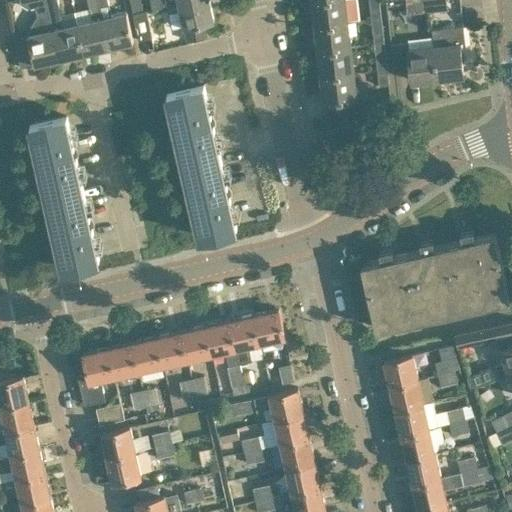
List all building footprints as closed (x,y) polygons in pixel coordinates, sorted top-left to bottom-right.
[(20,0),(21,2),(28,7),(37,5),(39,12),(28,30),(28,33),(35,62),(60,57),(46,0),(20,0)] [(58,0),(46,0),(60,57),(85,51),(78,22),(64,25),(58,0)] [(109,46),(98,0),(88,0),(92,19),(78,22),(85,51),(109,46)] [(108,0),(98,0),(109,46),(134,40),(129,20),(127,11),(112,14),(108,0)] [(205,21),(215,19),(210,0),(187,0),(179,2),(185,26),(188,39),(208,34),(205,21)] [(312,0),(316,24),(348,21),(348,20),(345,0),(312,0)] [(369,0),(372,17),(381,16),(379,0),(369,0)] [(448,8),(446,0),(406,0),(408,12),(448,8)] [(133,12),(135,20),(139,39),(152,36),(153,36),(149,16),(147,9),(133,12)] [(384,41),(381,16),(372,17),(375,42),(384,41)] [(351,46),(348,21),(316,24),(319,50),(351,46)] [(464,23),(444,26),(433,27),(435,44),(434,44),(438,76),(464,73),(460,45),(472,44),(472,43),(466,44),(464,23)] [(384,41),(375,42),(378,67),(387,66),(384,41)] [(409,47),(409,42),(392,44),(393,49),(395,69),(411,67),(413,79),(438,76),(434,44),(409,47)] [(319,50),(322,75),(354,71),(351,46),(319,50)] [(387,66),(378,67),(380,85),(389,84),(388,70),(387,66)] [(355,76),(354,71),(322,75),(324,100),(357,96),(355,76)] [(212,114),(205,84),(204,83),(168,91),(200,234),(237,225),(230,194),(231,194),(229,184),(228,185),(214,123),(215,123),(213,114),(212,114)] [(74,145),(67,114),(31,123),(63,265),(100,257),(92,225),(94,225),(91,216),(90,216),(77,155),(78,155),(76,145),(74,145)] [(463,238),(449,241),(464,306),(510,295),(495,230),(475,235),(473,227),(461,229),(463,238)] [(433,236),(421,239),(423,247),(409,250),(424,315),(464,306),(449,241),(435,244),(433,236)] [(362,261),(377,325),(377,326),(424,315),(409,250),(394,254),(393,245),(380,248),(382,257),(362,261)] [(255,312),(261,340),(286,335),(279,306),(255,312)] [(255,312),(231,317),(241,362),(252,359),(249,343),(261,340),(255,312)] [(226,349),(229,364),(241,362),(231,317),(206,323),(213,351),(226,349)] [(504,335),(501,322),(478,327),(481,341),(497,337),(504,335)] [(213,351),(206,323),(182,328),(188,357),(213,351)] [(182,328),(157,334),(164,363),(188,357),(182,328)] [(164,363),(157,334),(133,339),(139,368),(164,363)] [(139,368),(133,339),(108,345),(115,374),(139,368)] [(467,375),(470,386),(471,387),(489,380),(510,371),(510,370),(511,369),(511,342),(501,347),(506,359),(467,375)] [(435,360),(437,372),(455,368),(460,367),(453,343),(438,346),(441,359),(435,360)] [(115,374),(108,345),(84,351),(89,372),(78,374),(85,403),(106,398),(101,377),(115,374)] [(385,358),(390,383),(419,376),(414,352),(385,358)] [(279,364),(283,380),(283,381),(295,378),(292,362),(279,364)] [(232,385),(245,382),(243,372),(241,366),(229,369),(232,385)] [(437,372),(441,385),(458,381),(455,368),(437,372)] [(259,387),(255,370),(243,372),(245,382),(247,390),(259,387)] [(0,378),(0,404),(2,405),(29,398),(24,373),(0,378)] [(198,400),(209,398),(208,391),(204,374),(192,377),(196,394),(198,400)] [(425,401),(419,376),(390,383),(396,407),(425,401)] [(184,397),(196,394),(192,377),(179,379),(184,397)] [(155,385),(144,388),(148,405),(159,403),(155,385)] [(299,386),(279,390),(270,392),(270,393),(254,397),(257,410),(264,409),(264,407),(272,405),(275,416),(304,410),(299,386)] [(148,405),(144,388),(130,391),(134,409),(148,405)] [(232,414),(253,410),(250,397),(229,402),(232,414)] [(4,417),(7,428),(35,422),(29,398),(2,405),(4,417)] [(463,406),(447,409),(447,408),(436,410),(434,399),(425,401),(396,407),(402,432),(430,425),(449,421),(466,417),(463,406)] [(101,422),(120,418),(125,416),(122,400),(97,406),(101,422)] [(497,430),(511,422),(511,408),(491,419),(497,430)] [(310,434),(304,410),(275,416),(281,441),(310,434)] [(469,430),(466,417),(449,421),(452,434),(469,430)] [(7,428),(0,429),(0,442),(10,440),(12,452),(40,446),(35,422),(7,428)] [(511,436),(511,422),(497,430),(488,434),(494,445),(502,441),(503,442),(511,436)] [(102,430),(108,455),(136,449),(131,424),(102,430)] [(402,432),(407,456),(436,450),(430,425),(402,432)] [(155,445),(172,441),(170,429),(152,432),(155,445)] [(240,438),(238,429),(220,432),(222,441),(240,438)] [(243,443),(244,450),(261,446),(258,433),(241,437),(243,443)] [(310,434),(281,441),(286,465),(315,458),(310,434)] [(158,457),(175,453),(172,441),(155,445),(158,457)] [(0,470),(16,467),(18,477),(46,471),(40,446),(12,452),(13,453),(0,455),(0,470)] [(265,459),(261,446),(244,450),(247,463),(265,459)] [(136,449),(108,455),(113,480),(142,474),(136,449)] [(407,456),(413,481),(442,474),(436,450),(407,456)] [(459,458),(461,470),(477,466),(475,454),(459,458)] [(321,482),(315,458),(286,465),(292,489),(321,482)] [(413,481),(419,505),(447,499),(445,487),(493,476),(489,463),(477,466),(461,470),(442,474),(413,481)] [(0,492),(20,488),(24,501),(51,495),(46,471),(18,477),(0,481),(0,492)] [(255,499),(273,495),(270,481),(252,486),(255,499)] [(321,482),(292,489),(297,511),(303,511),(326,507),(321,482)] [(184,489),(187,502),(188,508),(205,505),(201,485),(184,489)] [(139,511),(170,511),(166,493),(137,499),(139,511)] [(24,501),(26,511),(55,511),(51,495),(24,501)] [(276,507),(273,495),(255,499),(258,511),(276,507)] [(450,511),(447,499),(419,505),(420,511),(450,511)] [(468,506),(469,511),(487,511),(486,502),(468,506)]
